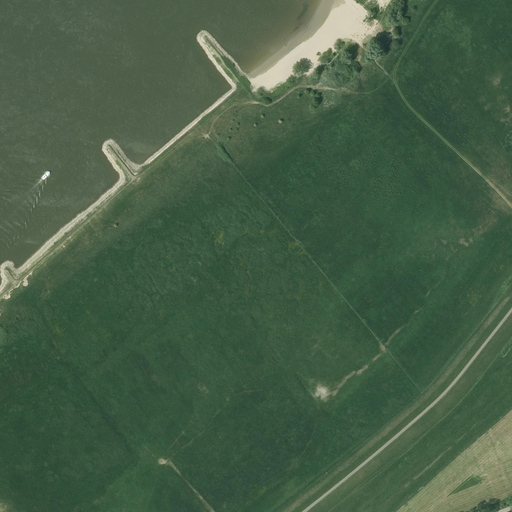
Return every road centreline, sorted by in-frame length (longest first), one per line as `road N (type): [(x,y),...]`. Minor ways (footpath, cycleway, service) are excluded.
road 1 (track): [(511,220),(378,86),(368,90),(357,63)]
road 2 (track): [(368,90),(302,87),(266,106),(233,105)]
